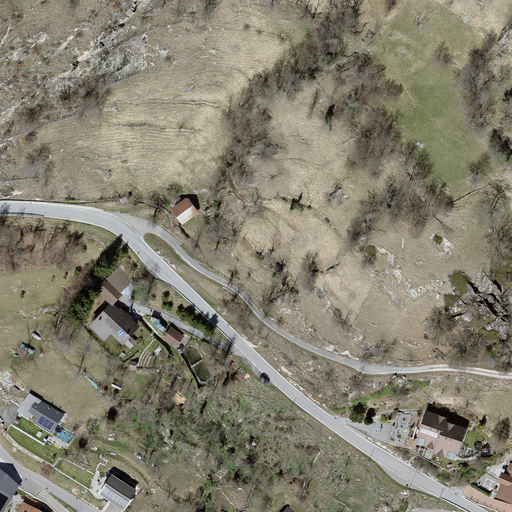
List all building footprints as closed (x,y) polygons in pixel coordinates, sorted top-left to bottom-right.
[(197,213),(187,199),(172,209),(182,223),(197,213)] [(121,294),(107,282),(99,291),(112,304),(121,294)] [(118,312),(110,305),(90,326),(105,340),(111,333),(122,343),(123,342),(130,348),(136,342),(129,336),(138,326),(120,310),(118,312)] [(183,336),(171,328),(164,338),(176,346),(183,336)] [(51,431),(62,414),(30,394),(20,411),(51,431)] [(445,419),(426,412),(418,436),(426,439),(423,446),(434,450),(433,452),(445,456),(447,449),(457,453),(465,430),(444,422),(445,419)] [(408,431),(393,426),(388,440),(403,444),(408,431)] [(511,502),(511,464),(510,464),(506,475),(502,474),(499,481),(502,483),(497,496),(511,502)] [(0,511),(1,511),(17,486),(0,470),(0,511)] [(135,491),(112,476),(101,494),(124,509),(135,491)] [(38,511),(36,511),(40,505),(27,497),(18,511),(38,511)]
